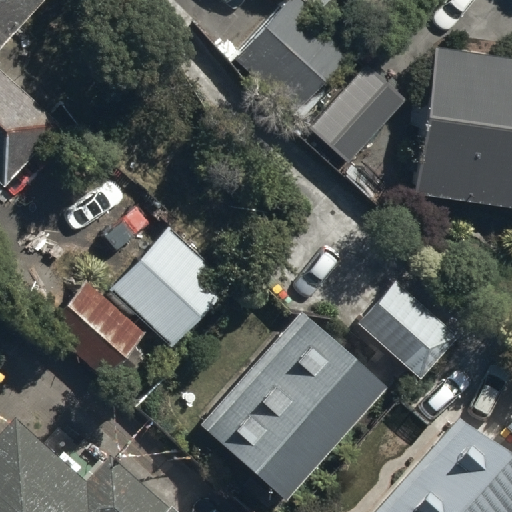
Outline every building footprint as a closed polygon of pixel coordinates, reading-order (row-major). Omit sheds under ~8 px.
[(0,0),(0,182),(4,185),(47,136),(0,95),(0,27),(23,0),(0,0)] [(349,0),(359,10),(369,0),(349,0)] [(248,73),(289,112),(343,54),(302,15),(248,73)] [(511,72),(417,60),(397,206),(511,222),(511,72)] [(362,66),(303,130),(338,162),(396,99),(362,66)] [(113,304),(166,350),(219,290),(166,243),(113,304)] [(347,331),(407,384),(444,343),(383,290),(347,331)] [(36,337),(96,389),(136,345),(76,292),(36,337)] [(197,434),(278,505),(377,392),(296,321),(197,434)] [(511,414),(497,432),(511,445),(511,414)] [(377,511),(511,511),(511,481),(451,428),(377,511)] [(152,511),(103,469),(81,494),(8,430),(0,438),(0,511),(152,511)]
